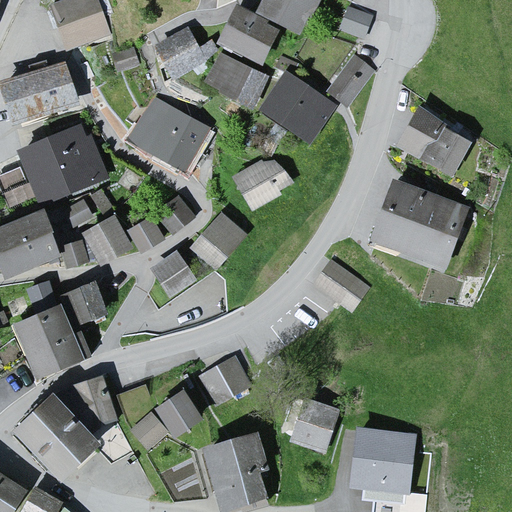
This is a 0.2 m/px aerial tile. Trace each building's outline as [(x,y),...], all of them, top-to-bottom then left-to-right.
[(95,0),(66,0),(53,5),(69,46),(107,32),(95,0)] [(264,0),(259,11),(298,31),(306,15),(310,17),(318,0),(264,0)] [(265,21),(238,8),(221,43),(261,62),(276,30),(264,24),(265,21)] [(370,17),(349,9),(341,29),(362,37),(370,17)] [(187,29),(156,46),(173,77),(204,60),(216,50),(211,41),(198,49),(187,29)] [(137,64),(132,49),(113,56),(118,70),(137,64)] [(222,91),(250,106),(265,78),(221,54),(206,81),(222,89),(222,91)] [(354,58),(329,91),(347,105),(372,71),(354,58)] [(62,66),(2,85),(13,121),(73,102),(62,66)] [(333,106),(286,75),(263,110),(309,141),(333,106)] [(155,100),(133,139),(184,168),(206,129),(155,100)] [(445,130),(420,112),(399,145),(451,172),(469,143),(445,130)] [(78,128),(19,152),(40,203),(105,176),(89,138),(83,141),(78,128)] [(260,163),(235,178),(253,208),(278,193),(276,190),(290,182),(273,162),(260,163)] [(375,240),(443,266),(464,210),(396,184),(375,240)] [(81,233),(117,214),(105,190),(69,209),(81,233)] [(177,200),(158,214),(172,232),(191,217),(177,200)] [(40,214),(0,230),(0,259),(7,276),(57,255),(40,214)] [(221,217),(194,248),(216,266),(243,235),(221,217)] [(112,218),(84,234),(100,263),(128,247),(112,218)] [(162,239),(150,220),(130,232),(141,251),(162,239)] [(86,261),(81,241),(62,247),(68,267),(86,261)] [(175,255),(154,269),(170,294),(192,280),(175,255)] [(331,263),(317,284),(353,309),(367,288),(331,263)] [(47,283),(28,290),(34,305),(53,297),(47,283)] [(94,285),(64,296),(75,325),(105,313),(94,285)] [(59,307),(15,327),(38,379),(88,357),(78,334),(72,337),(59,307)] [(248,386),(233,359),(202,377),(218,403),(248,386)] [(115,420),(101,378),(52,398),(15,431),(61,479),(98,445),(86,434),(115,420)] [(145,385),(117,396),(126,419),(153,408),(145,385)] [(200,419),(182,393),(157,409),(174,436),(200,419)] [(336,412),(306,402),(294,440),(323,449),(336,412)] [(151,414),(133,430),(148,448),(166,432),(151,414)] [(412,438),(359,432),(352,484),(406,491),(412,438)] [(256,436),(206,450),(224,509),(263,498),(255,472),(266,469),(256,436)] [(10,511),(24,492),(0,475),(0,511),(10,511)] [(55,511),(60,503),(36,490),(23,511),(55,511)]
